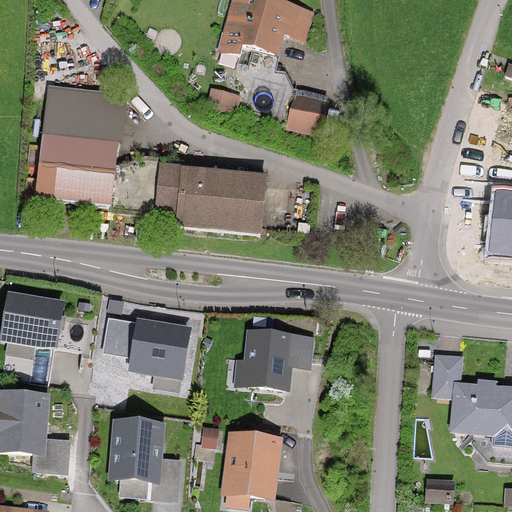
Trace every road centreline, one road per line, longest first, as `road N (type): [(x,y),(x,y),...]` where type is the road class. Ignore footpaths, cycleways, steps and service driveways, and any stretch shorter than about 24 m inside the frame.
road 1 (residential): [(429,206),(258,163),(181,124),(69,0)]
road 2 (secondary): [(0,250),(394,295)]
road 3 (residential): [(496,0),(429,206)]
road 4 (residential): [(394,295),(381,511)]
